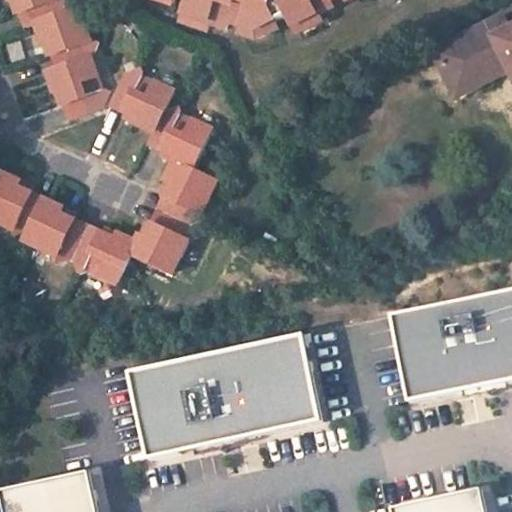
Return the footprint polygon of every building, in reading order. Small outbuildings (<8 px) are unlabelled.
[(62,0),(13,0),(15,4),(24,2),(33,30),(42,27),(48,44),(53,43),(64,72),(52,76),(59,94),(66,92),(76,120),(109,108),(113,94),(106,90),(96,59),(102,43),(95,40),(85,10),(67,16),(67,2),(62,0)] [(191,0),(192,0),(188,14),(230,28),(232,23),(261,32),(291,18),(295,26),(335,7),(331,0),(191,0)] [(511,31),(506,34),(498,21),(436,52),(460,99),(511,72),(511,31)] [(145,71),(133,75),(119,107),(145,119),(142,123),(161,131),(155,144),(183,157),(171,182),(177,185),(164,213),(196,228),(207,222),(205,217),(222,182),(199,172),(218,130),(187,115),(184,108),(170,114),(180,91),(148,77),(145,71)] [(164,213),(152,240),(145,236),(142,244),(123,234),(120,240),(65,214),(68,208),(21,187),(24,182),(7,174),(0,188),(0,220),(19,229),(23,235),(36,231),(32,240),(64,256),(67,264),(79,257),(82,272),(91,270),(123,284),(137,254),(178,273),(193,241),(201,238),(196,228),(164,213)] [(511,288),(395,317),(416,405),(511,382),(511,288)] [(310,336),(138,374),(156,463),(332,424),(310,336)] [(107,511),(98,466),(9,484),(14,511),(107,511)] [(489,511),(482,481),(395,501),(397,511),(489,511)]
